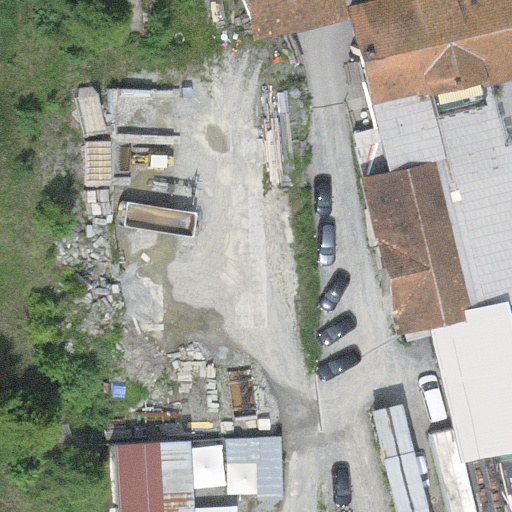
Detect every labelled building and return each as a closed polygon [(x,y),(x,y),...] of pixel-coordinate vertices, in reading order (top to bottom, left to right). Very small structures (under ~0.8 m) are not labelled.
[(330,0),(234,0),(245,42),(335,21),(330,0)] [(511,11),(509,0),(376,0),(339,9),(364,112),(511,75),(511,11)] [(380,175),(353,181),(391,336),(421,328),(496,310),(511,306),(511,75),(364,112),(380,175)] [(496,310),(421,328),(455,466),(503,454),(511,492),(511,366),(510,367),(496,310)] [(186,511),(183,441),(105,445),(109,511),(186,511)]
